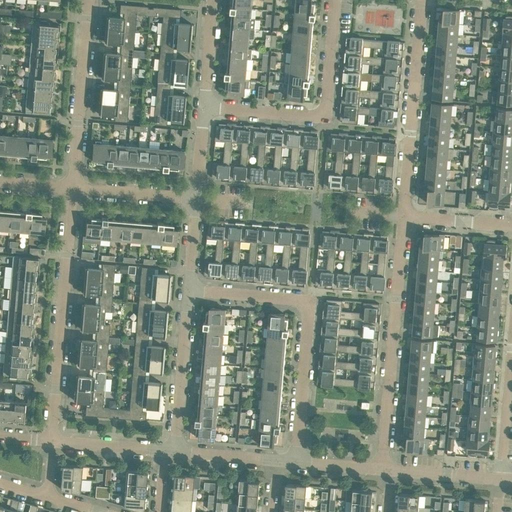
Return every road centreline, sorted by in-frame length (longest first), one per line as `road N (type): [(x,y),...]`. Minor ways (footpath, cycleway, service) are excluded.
road 1 (residential): [(299,464),(312,289),(191,279)]
road 2 (residential): [(383,471),(404,213)]
road 3 (residential): [(50,442),(72,189)]
road 4 (residential): [(335,0),(325,115),(204,105)]
road 5 (residential): [(404,213),(420,0)]
road 6 (residential): [(72,189),(88,0)]
road 7 (residential): [(179,453),(191,279)]
road 8 (residential): [(500,481),(511,348)]
road 9 (residential): [(198,199),(72,189)]
